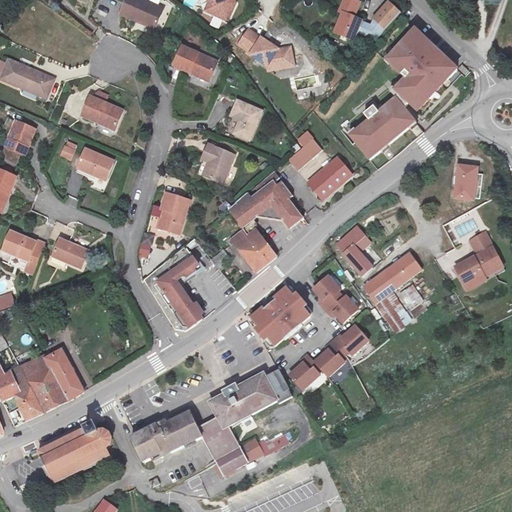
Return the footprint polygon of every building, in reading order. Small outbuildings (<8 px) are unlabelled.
[(233,11),(229,0),(208,0),(209,3),(212,12),(209,20),(229,20),(233,11)] [(212,12),(209,3),(205,4),(208,10),(204,18),(209,20),(212,12)] [(166,18),(133,4),(124,24),(157,39),(166,18)] [(358,11),(345,5),(338,20),(341,21),(333,40),(347,46),(349,42),(355,27),(352,25),(358,11)] [(367,24),(365,31),(378,44),(397,24),(383,11),(367,24)] [(365,31),(355,27),(349,42),(372,52),(378,44),(365,31)] [(249,32),(239,46),(252,55),(250,57),(267,68),(271,62),(277,66),(278,70),(294,67),(290,49),(278,51),(249,32)] [(171,81),(186,87),(188,82),(208,90),(214,72),(180,57),(171,81)] [(400,111),(404,115),(408,119),(414,113),(417,116),(423,109),(420,105),(427,97),(430,100),(438,92),(434,89),(437,86),(441,89),(450,78),(426,58),(417,69),(419,70),(409,82),(412,85),(403,95),(406,97),(398,106),(401,109),(400,111)] [(268,72),(278,70),(277,66),(271,62),(267,68),(268,72)] [(48,108),(56,88),(11,69),(3,90),(48,108)] [(462,78),(455,72),(450,77),(457,83),(462,78)] [(188,82),(186,87),(206,95),(208,90),(188,82)] [(97,98),(106,101),(108,94),(99,92),(97,98)] [(420,105),(423,109),(430,100),(427,97),(420,105)] [(261,112),(242,99),(234,112),(240,116),(230,130),(244,139),(261,112)] [(115,139),(124,117),(92,103),(82,125),(115,139)] [(392,112),(399,119),(404,115),(400,111),(401,109),(398,106),(392,112)] [(371,130),(366,124),(358,131),(364,137),(351,148),(353,151),(350,154),(366,173),(377,163),(376,161),(381,156),(382,158),(404,139),(402,137),(409,131),(399,119),(392,112),(371,130)] [(414,113),(408,119),(411,121),(417,116),(414,113)] [(29,161),(40,134),(19,125),(7,152),(29,161)] [(412,135),(409,131),(402,137),(404,139),(406,141),(412,135)] [(66,141),(60,157),(71,162),(78,145),(66,141)] [(106,183),(115,160),(84,147),(74,170),(106,183)] [(313,148),(302,157),(282,174),(286,179),(290,175),(294,180),(322,158),(313,148)] [(208,150),(201,165),(209,169),(203,183),(221,191),(235,162),(208,150)] [(384,160),(382,158),(381,156),(376,161),(377,163),(379,165),(384,160)] [(194,178),(203,183),(209,169),(201,165),(194,178)] [(457,167),(452,200),(469,203),(475,170),(457,167)] [(349,189),(332,169),(306,190),(321,210),(349,189)] [(6,194),(15,178),(1,171),(0,172),(0,215),(2,217),(13,197),(6,194)] [(107,185),(80,173),(71,194),(98,206),(107,185)] [(21,180),(15,178),(6,194),(13,197),(21,180)] [(247,244),(255,238),(257,219),(277,223),(289,238),(304,227),(290,209),(293,207),(275,179),(236,210),(227,217),(243,239),(247,244)] [(164,219),(159,238),(176,244),(188,207),(163,198),(157,216),(164,219)] [(153,236),(159,238),(164,219),(157,216),(153,236)] [(480,231),(465,240),(473,254),(451,266),(460,282),(478,272),(480,275),(499,265),(480,231)] [(37,246),(13,233),(3,252),(28,264),(37,246)] [(274,265),(255,238),(247,244),(243,239),(230,250),(254,281),(274,265)] [(87,255),(58,241),(49,259),(79,272),(87,255)] [(147,260),(151,246),(141,243),(137,257),(147,260)] [(369,269),(349,247),(339,256),(359,277),(369,269)] [(191,253),(146,281),(176,331),(184,333),(198,324),(174,285),(201,269),(191,253)] [(406,256),(360,288),(371,301),(417,269),(406,256)] [(220,259),(214,264),(220,271),(226,267),(220,259)] [(174,285),(198,324),(203,321),(182,286),(204,273),(201,269),(174,285)] [(480,275),(478,272),(460,282),(464,289),(482,279),(480,275)] [(343,323),(358,309),(345,294),(343,297),(335,288),(337,286),(326,274),(310,288),(320,298),(319,301),(331,313),(333,312),(343,323)] [(408,284),(401,289),(413,305),(419,301),(408,284)] [(264,312),(262,310),(256,316),(250,321),(258,329),(255,332),(265,343),(268,341),(274,348),(284,341),(283,340),(300,325),(301,326),(309,318),(303,310),(306,307),(296,296),(293,298),(285,290),(273,300),(275,302),(264,312)] [(0,296),(0,311),(16,307),(12,294),(0,296)] [(372,308),(392,336),(401,331),(380,303),(372,308)] [(415,319),(427,310),(423,304),(410,313),(415,319)] [(346,358),(361,343),(348,329),(334,342),(331,339),(320,349),(323,352),(307,367),(301,359),(294,365),(298,369),(284,381),(296,395),(313,379),(307,373),(310,370),(322,382),(339,366),(332,359),(341,352),(346,358)] [(46,360),(69,402),(85,393),(63,352),(46,360)] [(46,360),(21,372),(43,415),(69,402),(46,360)] [(43,415),(21,372),(7,378),(0,364),(0,398),(3,405),(16,399),(29,423),(43,415)] [(162,426),(129,444),(140,467),(165,454),(167,459),(199,442),(210,466),(230,456),(221,435),(237,427),(238,429),(248,424),(247,422),(275,407),(273,403),(281,399),(271,380),(264,384),(261,380),(235,395),(233,391),(221,398),(222,400),(207,408),(214,423),(194,433),(187,418),(164,430),(162,426)] [(36,456),(51,490),(95,468),(98,475),(111,468),(104,453),(108,450),(110,447),(109,444),(109,441),(108,440),(106,438),(102,435),(99,436),(96,437),(92,429),(36,456)] [(230,456),(210,466),(218,481),(238,472),(230,456)] [(158,479),(149,484),(152,491),(161,486),(158,479)]
